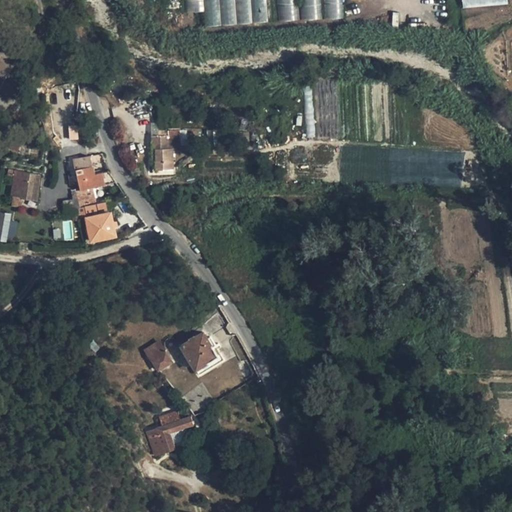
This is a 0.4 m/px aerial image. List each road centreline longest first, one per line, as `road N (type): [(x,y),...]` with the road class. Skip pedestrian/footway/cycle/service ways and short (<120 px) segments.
road 1 (unclassified): [(285,511),(290,457),(262,363),(201,267),(115,166),(63,0)]
road 2 (track): [(0,253),(33,262),(84,257),(162,227)]
road 3 (track): [(35,0),(41,79),(26,101),(0,99)]
